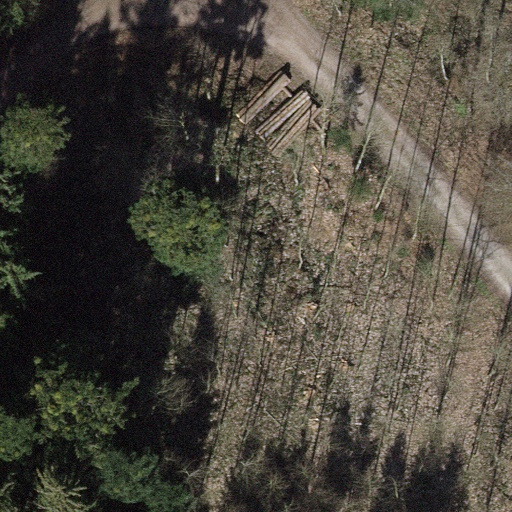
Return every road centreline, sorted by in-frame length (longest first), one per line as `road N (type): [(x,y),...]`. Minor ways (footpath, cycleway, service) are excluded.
road 1 (track): [(511,281),(283,23),(198,0)]
road 2 (track): [(107,14),(0,131)]
